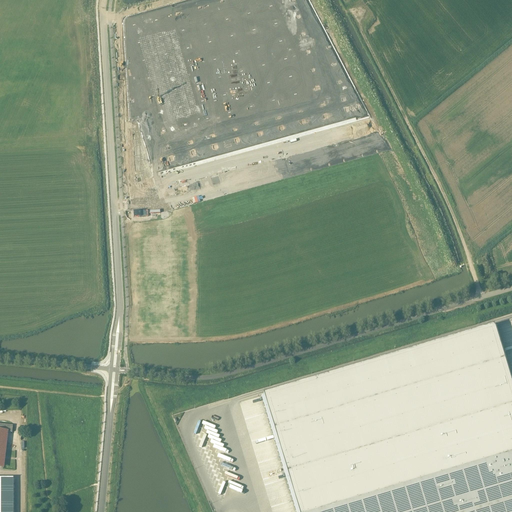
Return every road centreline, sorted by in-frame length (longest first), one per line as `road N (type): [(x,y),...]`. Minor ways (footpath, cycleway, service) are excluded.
road 1 (unclassified): [(140,372),(197,378),(236,371),(480,296)]
road 2 (unclassified): [(103,0),(118,326)]
road 3 (unclassified): [(480,296),(444,198),(353,17)]
